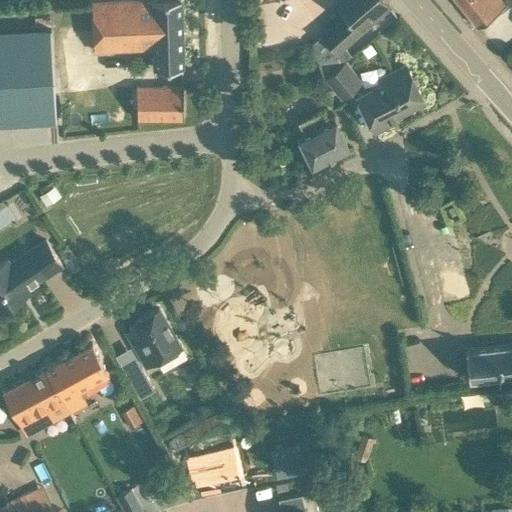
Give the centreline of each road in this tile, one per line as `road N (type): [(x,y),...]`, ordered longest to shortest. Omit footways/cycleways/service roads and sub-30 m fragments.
road 1 (unclassified): [(0,368),(185,258),(216,230),(230,200)]
road 2 (unclassified): [(230,200),(233,0)]
road 3 (unclassified): [(389,146),(288,196),(230,200)]
road 4 (secondary): [(511,109),(414,0)]
